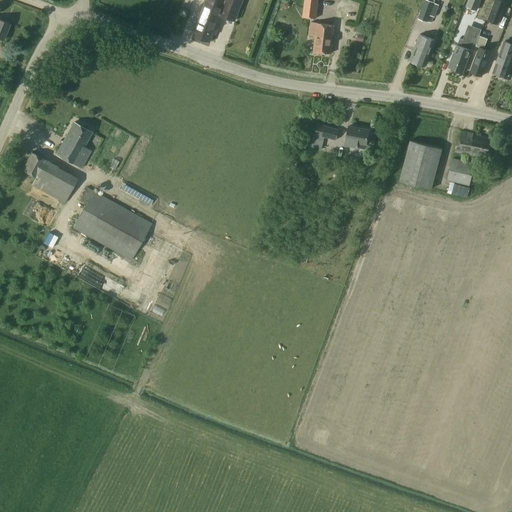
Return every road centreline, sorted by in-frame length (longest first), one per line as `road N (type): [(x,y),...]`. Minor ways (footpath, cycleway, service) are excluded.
road 1 (residential): [(511,121),(270,80),(128,32)]
road 2 (unclassified): [(0,147),(60,12)]
